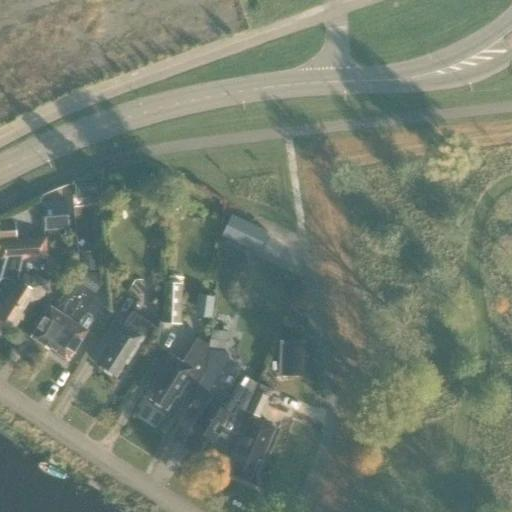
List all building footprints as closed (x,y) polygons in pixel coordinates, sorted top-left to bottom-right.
[(43,203),(45,231),(70,229),(68,201),(43,203)] [(268,231),(232,214),(221,235),(258,253),(268,231)] [(17,242),(15,223),(0,223),(0,257),(0,261),(13,260),(13,266),(26,264),(26,258),(47,256),(45,239),(17,242)] [(82,272),(96,271),(95,253),(81,253),(82,272)] [(0,310),(2,312),(0,315),(0,319),(13,328),(21,317),(26,321),(49,286),(35,277),(30,285),(18,278),(15,282),(9,278),(1,278),(0,279),(0,305),(0,310)] [(79,302),(50,348),(57,352),(55,355),(65,361),(67,358),(69,359),(88,330),(78,324),(101,287),(85,277),(71,297),(79,302)] [(162,323),(179,324),(181,284),(163,283),(162,323)] [(71,298),(63,293),(57,302),(60,304),(56,310),(51,307),(33,337),(35,338),(34,341),(44,348),(45,345),(50,348),(79,302),(71,297),(71,298)] [(218,314),(216,294),(203,295),(204,315),(218,314)] [(153,324),(133,311),(125,324),(124,324),(112,344),(112,348),(101,366),(105,369),(105,372),(110,375),(113,374),(117,376),(126,362),(128,363),(153,324)] [(208,350),(223,352),(226,331),(211,329),(208,350)] [(183,362),(170,354),(151,384),(159,388),(152,399),(156,401),(156,404),(161,408),(164,407),(168,409),(177,395),(178,396),(188,380),(197,386),(204,372),(208,345),(198,339),(183,362)] [(303,341),(279,341),(278,377),(302,377),(303,341)] [(240,420),(256,384),(245,377),(224,409),(210,400),(209,402),(204,406),(205,409),(192,428),(214,442),(219,435),(228,441),(241,420),(240,420)] [(248,412),(260,417),(271,389),(260,385),(248,412)] [(258,458),(261,460),(275,428),(253,418),(237,455),(239,456),(233,471),(250,478),(258,458)]
